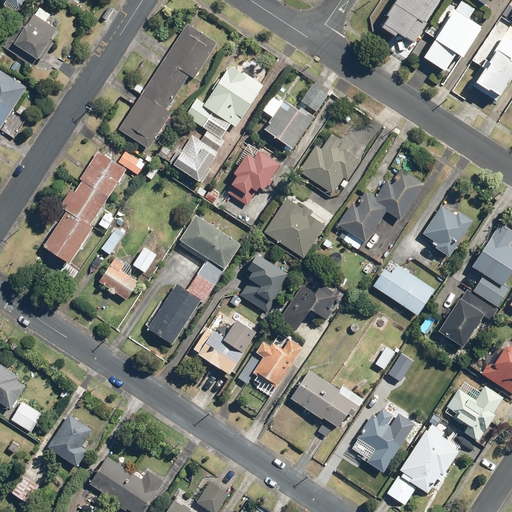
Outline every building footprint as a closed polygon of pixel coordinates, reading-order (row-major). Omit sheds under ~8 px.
[(3,0),(19,9),(24,0),(3,0)] [(457,9),(451,5),(440,21),(444,24),(436,37),(438,38),(425,56),(447,71),(459,53),(465,57),(485,28),(471,18),(477,9),(463,0),(457,9)] [(115,7),(110,3),(104,15),(109,18),(115,7)] [(24,30),(18,26),(4,47),(17,56),(21,49),(40,62),(54,42),(50,39),(57,29),(34,14),(24,30)] [(195,78),(217,42),(188,23),(119,129),(148,149),(171,112),(167,108),(189,75),(195,78)] [(511,78),(511,39),(506,35),(474,85),(498,101),(511,78)] [(237,127),(264,85),(231,64),(204,106),(237,127)] [(0,129),(27,88),(0,70),(0,129)] [(318,111),(329,94),(314,84),(303,101),(318,111)] [(294,149),(316,117),(299,105),(297,108),(286,100),(285,102),(274,95),(264,111),(273,117),(264,129),(294,149)] [(347,150),(352,142),(343,136),(342,139),(333,133),(323,148),(317,144),(299,171),(334,193),(345,177),(349,180),(362,160),(347,150)] [(201,181),(220,152),(193,135),(183,152),(179,149),(171,162),(201,181)] [(265,190),(282,164),(249,143),(236,163),(240,166),(235,174),(238,176),(233,184),(248,194),(253,187),(258,191),(261,187),(265,190)] [(129,169),(139,175),(147,163),(128,150),(120,163),(129,169)] [(90,225),(126,169),(98,151),(80,179),(82,180),(76,192),(71,189),(59,206),(66,210),(44,246),(68,264),(93,226),(90,225)] [(400,219),(423,183),(401,168),(391,183),(386,180),(375,198),(365,191),(356,204),(351,202),(337,225),(364,242),(385,210),(400,219)] [(305,258),(327,225),(311,215),(314,211),(305,205),(304,208),(287,197),(264,232),(305,258)] [(451,256),(474,220),(459,211),(457,214),(443,205),(425,233),(432,238),(430,241),(438,246),(437,247),(451,256)] [(225,269),(241,243),(196,215),(180,240),(225,269)] [(511,229),(502,223),(474,266),(504,286),(511,273),(511,229)] [(126,234),(116,227),(102,248),(112,255),(126,234)] [(159,255),(146,247),(135,263),(148,272),(159,255)] [(269,313),(293,276),(259,254),(249,269),(254,272),(250,278),(251,279),(241,295),(269,313)] [(128,299),(139,282),(121,270),(126,263),(116,257),(100,281),(110,287),(109,290),(116,295),(117,293),(128,299)] [(419,315),(436,289),(399,264),(393,273),(386,268),(374,286),(419,315)] [(305,322),(313,309),(328,319),(344,294),(310,272),(279,319),(298,332),(305,322)] [(507,293),(482,277),(474,290),(498,306),(507,293)] [(174,343),(203,299),(178,283),(164,305),(160,303),(146,324),(174,343)] [(499,308),(468,289),(441,331),(465,347),(485,316),(491,321),(499,308)] [(392,319),(380,311),(372,323),(384,331),(392,319)] [(231,374),(260,331),(238,317),(225,337),(215,330),(214,331),(209,328),(195,348),(201,352),(200,354),(231,374)] [(278,388),(304,347),(281,332),(272,346),(265,342),(258,352),(264,357),(254,372),(278,388)] [(426,345),(413,336),(388,372),(402,381),(426,345)] [(458,348),(448,342),(443,350),(453,357),(458,348)] [(511,345),(507,347),(496,363),(486,364),(481,373),(511,392),(511,345)] [(0,358),(0,400),(9,407),(29,378),(0,358)] [(338,388),(308,369),(289,398),(321,419),(323,416),(338,426),(347,413),(352,416),(363,399),(341,384),(338,388)] [(494,413),(503,398),(486,387),(478,400),(459,389),(448,407),(457,413),(453,418),(468,427),(465,432),(480,441),(497,414),(494,413)] [(41,414),(23,403),(12,420),(30,431),(41,414)] [(389,424),(394,415),(383,408),(378,417),(373,413),(357,438),(359,440),(357,442),(374,453),(368,462),(385,473),(408,436),(389,424)] [(82,445),(93,429),(70,415),(49,447),(79,465),(89,450),(82,445)] [(431,422),(401,470),(404,472),(401,476),(430,494),(442,475),(445,476),(460,451),(449,444),(451,441),(443,436),(446,432),(431,422)] [(12,437),(6,445),(16,452),(22,444),(12,437)] [(144,476),(108,454),(88,486),(127,509),(131,511),(143,511),(164,479),(148,469),(144,476)] [(53,468),(36,456),(12,492),(29,503),(53,468)] [(215,511),(217,511),(231,492),(211,479),(197,500),(215,511)] [(196,511),(174,498),(165,511),(196,511)]
